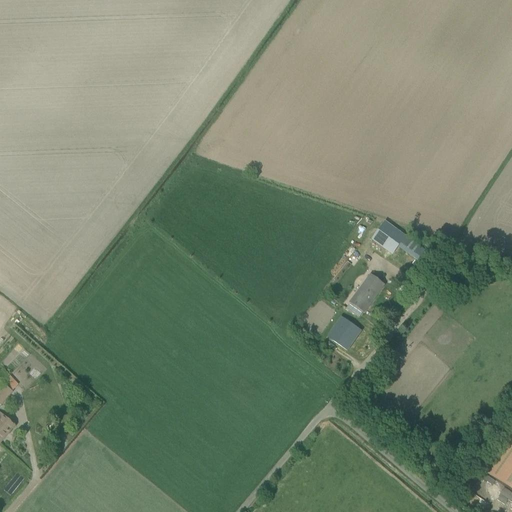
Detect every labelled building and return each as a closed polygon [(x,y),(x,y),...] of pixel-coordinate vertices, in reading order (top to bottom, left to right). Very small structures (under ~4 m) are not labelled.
[(371,239),(392,254),(405,236),(385,221),(371,239)] [(347,309),(360,318),(384,285),(371,276),(347,309)] [(333,341),(347,351),(361,332),(346,321),(333,341)] [(2,383),(0,384),(0,405),(1,406),(13,392),(2,383)] [(0,444),(15,426),(0,412),(0,444)] [(511,493),(511,437),(486,475),(511,493)]
